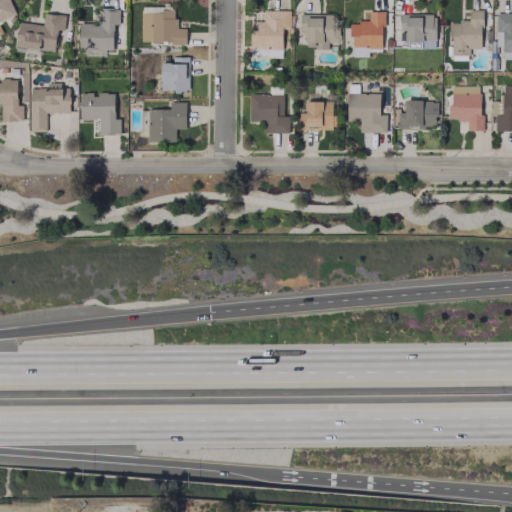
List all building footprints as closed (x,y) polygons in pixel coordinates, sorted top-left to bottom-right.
[(140,41),(185,42),(185,27),(176,27),(176,17),(172,17),(172,7),(140,6),(140,41)] [(78,23),(78,50),(112,50),(112,23),(118,23),(118,8),(99,8),(99,23),(78,23)] [(289,27),(289,10),(263,9),(262,21),(250,21),(249,48),(281,49),(282,27),(289,27)] [(480,48),(481,9),(468,9),(468,21),(448,21),(447,34),(451,34),(451,54),(469,54),(469,48),(480,48)] [(368,56),(368,50),(382,49),(381,10),(367,11),(368,21),(350,22),(351,56),(368,56)] [(54,50),(56,29),(63,29),(64,14),(43,12),(42,24),(17,22),(15,47),(54,50)] [(511,12),(495,13),(495,50),(511,49),(511,12)] [(327,48),(328,41),(336,42),(336,14),(300,13),(299,30),(305,30),(305,47),(327,48)] [(399,13),(399,30),(405,30),(405,47),(434,48),(435,14),(399,13)] [(188,56),(171,56),(171,62),(160,62),(160,89),(188,89),(188,56)] [(0,110),(0,121),(22,120),(22,104),(16,105),(16,79),(0,79),(0,110)] [(511,84),(501,85),(501,100),(490,100),(490,114),(493,113),(494,130),(511,129),(511,84)] [(480,85),(449,86),(449,119),(466,119),(466,130),(480,130),(480,85)] [(45,112),(68,112),(68,87),(29,87),(29,131),(45,131),(45,112)] [(119,133),(119,118),(114,118),(113,92),(79,92),(79,119),(98,119),(98,134),(119,133)] [(385,132),(385,114),(378,114),(379,93),(346,92),(345,118),(358,118),(358,132),(385,132)] [(248,120),(265,121),(265,132),(288,132),(288,115),(282,115),(282,94),(248,93),(248,120)] [(331,101),(303,100),(303,112),(298,112),(298,128),(331,129),(331,101)] [(435,100),(403,100),(403,112),(397,112),(398,127),(436,127),(435,100)] [(184,128),(185,102),(169,101),(168,109),(147,108),(147,141),(174,141),(175,128),(184,128)]
